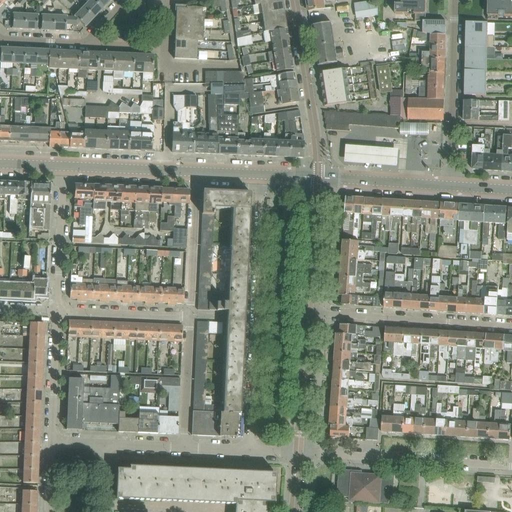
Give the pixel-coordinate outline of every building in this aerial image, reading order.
[(0,0),(4,3),(9,8),(10,10),(14,6),(13,5),(8,0),(0,0)] [(84,0),(88,3),(83,8),(93,18),(102,9),(91,0),(84,0)] [(91,0),(102,9),(110,1),(109,0),(91,0)] [(306,0),(308,11),(325,9),(324,1),(328,0),(306,0)] [(394,0),(395,4),(395,14),(415,14),(415,21),(423,21),(426,21),(426,15),(425,0),(394,0)] [(511,16),(511,0),(488,0),(488,20),(498,20),(498,16),(511,16)] [(255,6),(252,6),(254,15),(261,14),(284,11),(282,2),(255,6)] [(176,11),(176,18),(204,19),(204,13),(202,13),(203,8),(187,7),(187,6),(178,6),(178,11),(176,11)] [(378,6),(357,10),(358,19),(378,16),(378,6)] [(93,18),(83,8),(75,17),(73,17),(73,25),(77,25),(80,22),(85,27),(93,18)] [(263,23),(285,20),(284,11),(261,14),(263,23)] [(13,14),(12,29),(25,30),(25,15),(13,14)] [(25,15),(25,30),(37,30),(38,15),(25,15)] [(41,30),(53,31),(54,16),(42,15),(41,30)] [(54,16),(53,31),(66,32),(66,24),(73,25),(73,17),(54,16)] [(175,29),(203,30),(204,19),(176,18),(175,29)] [(285,20),(263,23),(264,32),(286,28),(285,20)] [(423,21),(423,32),(431,35),(446,35),(446,21),(426,21),(423,21)] [(331,22),(313,25),(316,46),(319,66),(337,63),(337,59),(344,58),(343,50),(336,51),(334,43),(331,22)] [(383,23),(378,22),(377,25),(377,28),(384,30),(386,23),(383,23)] [(466,22),(466,35),(487,35),(488,23),(466,22)] [(264,32),(263,32),(264,42),(272,41),(288,39),(286,28),(264,32)] [(175,29),(175,41),(197,42),(203,42),(203,41),(203,30),(175,29)] [(430,42),(429,46),(446,47),(446,35),(431,35),(423,32),(414,30),(412,38),(419,39),(419,41),(430,42)] [(466,35),(466,47),(487,47),(487,35),(466,35)] [(244,37),(236,39),(237,47),(241,46),(246,45),(244,37)] [(290,49),(288,39),(272,41),(273,51),(290,49)] [(175,41),(174,50),(197,51),(197,42),(175,41)] [(417,50),(417,58),(445,59),(446,47),(429,46),(429,53),(421,52),(421,50),(417,50)] [(466,47),(465,59),(487,59),(487,47),(466,47)] [(0,63),(0,64),(0,68),(6,69),(12,69),(12,63),(13,49),(1,48),(0,57),(0,63)] [(25,49),(13,49),(12,63),(24,64),(25,49)] [(37,50),(25,49),(24,64),(36,65),(37,50)] [(273,51),(267,52),(269,62),(275,62),(291,59),(290,49),(273,51)] [(48,71),(48,69),(49,50),(37,50),(36,65),(36,70),(36,77),(41,77),(41,71),(48,71)] [(60,51),(49,50),(48,69),(59,69),(60,51)] [(196,60),(197,51),(174,50),(174,59),(196,60)] [(59,69),(68,70),(69,51),(60,51),(59,69)] [(68,70),(68,72),(78,73),(79,52),(69,51),(68,70)] [(78,73),(77,78),(88,78),(88,71),(89,52),(79,52),(78,73)] [(89,52),(88,71),(98,71),(100,71),(103,71),(104,62),(98,62),(98,53),(89,52)] [(98,53),(98,62),(104,62),(103,71),(113,72),(114,54),(104,53),(101,53),(98,53)] [(113,72),(113,78),(122,79),(123,72),(124,54),(114,54),(113,72)] [(133,55),(124,54),(123,72),(133,72),(133,55)] [(143,55),(133,55),(133,72),(142,73),(143,55)] [(153,55),(143,55),(142,73),(142,81),(153,81),(153,73),(153,55)] [(243,56),(241,57),(243,67),(246,66),(251,65),(248,55),(243,56)] [(421,74),(430,74),(445,74),(445,59),(417,58),(415,58),(415,68),(421,68),(421,74)] [(293,69),(291,59),(275,62),(276,72),(293,69)] [(465,59),(465,71),(487,71),(487,59),(465,59)] [(386,92),(390,91),(393,90),(393,89),(390,65),(378,66),(378,64),(376,65),(380,92),(386,92)] [(322,84),(322,89),(353,85),(352,76),(351,68),(339,70),(320,73),(321,79),(318,79),(319,82),(319,84),(322,84)] [(465,71),(465,83),(486,84),(487,71),(465,71)] [(240,72),(235,72),(235,86),(245,86),(244,80),(242,72),(241,72),(240,72)] [(263,77),(260,78),(260,83),(270,82),(270,84),(278,83),(295,81),(293,72),(263,77)] [(419,80),(419,88),(445,88),(445,76),(445,74),(430,74),(430,76),(428,76),(428,80),(419,80)] [(246,80),(244,80),(245,86),(246,93),(248,93),(254,93),(253,85),(248,86),(246,80)] [(87,92),(91,92),(97,91),(97,82),(87,81),(87,92)] [(271,86),(264,87),(265,92),(267,92),(274,91),(277,91),(296,89),(295,81),(278,83),(270,84),(271,86)] [(103,82),(102,91),(109,94),(112,94),(113,89),(113,82),(103,82)] [(486,96),(486,84),(465,83),(465,95),(486,96)] [(210,84),(210,87),(213,95),(217,95),(223,95),(223,86),(223,84),(217,84),(211,84),(210,84)] [(353,85),(322,89),(323,95),(321,96),(321,98),(322,101),(324,100),(325,106),(356,102),(355,93),(353,85)] [(229,86),(223,86),(223,95),(232,94),(239,94),(246,93),(245,86),(235,86),(229,86)] [(419,88),(419,100),(444,100),(445,88),(419,88)] [(296,89),(277,91),(278,98),(281,98),(282,105),(298,102),(296,89)] [(401,98),(403,98),(403,90),(393,89),(393,90),(390,91),(391,98),(401,98)] [(261,92),(254,93),(248,93),(249,98),(251,115),(264,113),(261,92)] [(218,155),(237,155),(237,134),(237,133),(238,115),(224,115),(224,104),(239,105),(239,99),(239,94),(232,94),(223,95),(217,95),(218,155)] [(194,134),(193,154),(218,155),(217,95),(213,95),(210,95),(207,95),(208,124),(209,134),(194,134)] [(173,96),(173,108),(176,113),(176,112),(184,108),(184,96),(173,96)] [(195,96),(184,96),(184,108),(195,108),(195,96)] [(444,117),(444,100),(419,100),(403,99),(403,98),(401,98),(401,104),(401,110),(401,117),(401,119),(444,120),(444,117)] [(144,101),(140,107),(142,108),(142,114),(152,114),(152,121),(162,121),(162,109),(153,109),(153,102),(144,101)] [(464,101),(464,111),(479,111),(479,107),(492,107),(492,101),(465,101),(464,101)] [(498,101),(498,111),(509,111),(509,101),(498,101)] [(108,107),(108,112),(119,113),(120,108),(119,108),(111,103),(108,107)] [(120,108),(119,113),(131,113),(131,108),(122,103),(120,108)] [(131,108),(131,113),(142,114),(142,108),(140,107),(134,104),(131,108)] [(85,106),(85,118),(97,118),(97,106),(85,106)] [(97,106),(97,118),(108,118),(108,112),(108,107),(97,106)] [(0,117),(0,125),(0,141),(10,142),(10,127),(4,126),(5,109),(0,108),(0,117)] [(299,111),(287,112),(289,122),(295,121),(294,118),(300,117),(299,111)] [(464,111),(464,121),(491,121),(498,121),(498,116),(479,116),(479,111),(464,111)] [(498,116),(498,121),(509,121),(509,111),(498,111),(498,116)] [(277,140),(276,157),(289,158),(290,135),(289,122),(287,112),(278,114),(278,121),(284,121),(284,130),(284,134),(284,140),(277,140)] [(10,127),(10,142),(19,142),(20,114),(15,114),(14,127),(10,127)] [(20,114),(19,142),(29,143),(30,128),(30,117),(26,117),(26,114),(20,114)] [(275,123),(275,114),(264,116),(264,123),(275,123)] [(30,128),(29,143),(39,143),(40,115),(35,115),(34,128),(30,128)] [(40,115),(39,143),(40,143),(49,143),(50,132),(50,128),(45,128),(46,115),(40,115)] [(62,115),(58,116),(60,123),(61,123),(60,148),(69,148),(69,133),(64,133),(64,123),(62,115)] [(289,122),(290,135),(289,158),(302,158),(303,138),(303,135),(296,135),(296,131),(295,121),(289,122)] [(181,153),(182,129),(183,123),(173,122),(172,152),(172,153),(181,153)] [(49,143),(49,147),(60,148),(61,123),(60,123),(56,123),(56,129),(50,128),(50,132),(49,143)] [(183,123),(181,153),(193,154),(194,134),(194,128),(190,128),(190,123),(183,123)] [(400,123),(400,129),(400,135),(429,135),(429,123),(400,123)] [(141,133),(140,151),(151,152),(151,151),(152,134),(154,134),(154,126),(141,125),(141,128),(141,133)] [(107,150),(118,150),(119,127),(108,126),(107,132),(107,150)] [(69,133),(69,148),(84,149),(84,131),(84,128),(77,127),(77,133),(69,133)] [(129,151),(130,133),(130,127),(119,127),(118,150),(129,151)] [(130,127),(129,151),(140,151),(141,133),(141,128),(130,127)] [(485,134),(483,170),(491,171),(492,155),(490,154),(491,130),(486,130),(485,134)] [(84,149),(95,149),(96,132),(84,131),(84,149)] [(107,132),(96,132),(95,149),(107,150),(107,132)] [(244,133),(237,133),(237,134),(237,155),(249,156),(250,140),(244,140),(244,133)] [(263,140),(263,156),(276,157),(277,140),(277,138),(270,138),(270,134),(264,133),(263,140)] [(473,146),(472,169),(483,170),(485,134),(482,134),(481,139),(479,139),(478,146),(473,146)] [(511,135),(503,135),(503,137),(502,171),(510,172),(511,156),(508,156),(508,149),(511,149),(511,141),(511,135)] [(249,156),(263,156),(263,140),(256,139),(257,136),(250,136),(250,140),(249,156)] [(492,155),(491,171),(502,171),(503,137),(498,137),(497,155),(494,155),(492,155)] [(376,146),(345,144),(343,162),(362,163),(396,166),(396,160),(397,150),(397,148),(376,146)] [(17,205),(18,182),(5,182),(4,195),(11,196),(10,214),(17,215),(17,212),(17,205)] [(30,201),(31,183),(18,182),(17,201),(30,201)] [(48,231),(49,222),(49,205),(50,205),(51,184),(31,183),(30,201),(29,230),(48,231)] [(72,243),(73,243),(84,243),(91,244),(91,238),(92,218),(93,186),(75,185),(74,207),(80,208),(79,225),(81,226),(85,226),(84,236),(72,236),(72,243)] [(93,186),(92,210),(105,210),(105,203),(106,186),(93,186)] [(121,204),(121,187),(106,186),(105,203),(121,204)] [(121,204),(120,210),(121,210),(128,211),(134,211),(135,188),(121,187),(121,204)] [(147,229),(147,223),(149,188),(135,188),(134,211),(133,228),(144,229),(147,229)] [(147,223),(155,224),(156,204),(161,205),(161,203),(161,189),(149,188),(147,223)] [(161,189),(161,203),(169,203),(169,206),(174,206),(175,189),(161,189)] [(174,206),(174,217),(180,218),(181,204),(188,204),(189,190),(175,189),(174,206)] [(203,191),(202,214),(213,215),(214,209),(232,210),(250,211),(251,193),(203,191)] [(343,238),(353,238),(355,198),(345,197),(344,213),(350,213),(349,230),(344,230),(343,238)] [(363,214),(364,198),(355,198),(353,238),(358,239),(360,214),(363,214)] [(363,223),(372,223),(374,199),(364,198),(363,214),(363,223)] [(374,199),(372,223),(371,233),(371,240),(375,240),(376,230),(376,222),(382,222),(383,200),(374,199)] [(385,230),(390,231),(392,200),(383,200),(382,222),(381,224),(386,225),(385,230)] [(392,200),(390,231),(395,231),(395,223),(400,223),(400,217),(401,217),(402,217),(403,217),(404,201),(403,201),(402,201),(401,201),(397,200),(392,200)] [(403,217),(402,223),(408,224),(408,232),(412,232),(412,225),(414,202),(404,201),(403,217)] [(422,224),(423,202),(414,201),(413,225),(412,232),(416,232),(417,224),(422,224)] [(432,203),(423,202),(422,224),(426,225),(425,233),(430,233),(432,203)] [(430,233),(430,241),(434,241),(434,234),(435,219),(440,219),(442,203),(432,203),(430,233)] [(442,203),(440,219),(440,226),(444,226),(444,234),(449,234),(451,204),(450,204),(446,204),(442,203)] [(454,220),(459,221),(460,204),(456,204),(451,204),(449,234),(453,235),(454,220)] [(469,244),(470,244),(470,239),(472,205),(461,205),(460,204),(459,221),(459,222),(460,222),(465,222),(464,238),(463,244),(469,244)] [(472,205),(470,239),(470,244),(477,245),(477,239),(478,223),(483,223),(484,223),(485,206),(484,206),(472,205)] [(494,223),(495,223),(496,207),(485,206),(484,223),(483,239),(482,245),(489,246),(489,239),(490,225),(490,223),(494,223)] [(504,240),(506,208),(496,207),(495,223),(495,224),(500,224),(500,226),(499,226),(498,240),(504,240)] [(210,297),(210,303),(210,311),(227,312),(227,318),(226,323),(223,406),(222,413),(240,414),(244,324),(245,318),(250,211),(232,210),(229,272),(225,272),(224,298),(210,297)] [(160,231),(173,232),(173,223),(167,223),(160,223),(160,231)] [(172,247),(186,248),(187,230),(173,229),(172,247)] [(91,244),(103,244),(104,238),(103,238),(100,233),(95,238),(91,238),(91,244)] [(108,238),(104,238),(103,244),(119,245),(119,239),(116,239),(113,233),(108,238)] [(119,245),(132,246),(132,239),(129,239),(125,234),(121,239),(119,239),(119,245)] [(132,246),(146,246),(146,240),(144,240),(142,240),(139,234),(134,239),(132,239),(132,246)] [(146,240),(146,246),(159,247),(159,241),(155,240),(152,235),(147,240),(146,240)] [(343,240),(342,250),(374,252),(374,247),(358,246),(358,241),(343,240)] [(445,246),(445,258),(457,259),(457,247),(445,246)] [(83,253),(83,260),(88,261),(89,253),(94,253),(95,248),(89,248),(83,247),(83,253)] [(95,248),(94,253),(100,254),(100,272),(105,272),(105,254),(106,248),(95,248)] [(360,251),(342,250),(342,259),(357,260),(365,260),(365,256),(374,256),(374,252),(367,252),(360,251)] [(478,260),(482,261),(482,255),(482,252),(470,251),(469,260),(478,260)] [(493,261),(499,262),(503,262),(504,254),(493,254),(493,261)] [(503,265),(510,265),(511,265),(511,254),(504,254),(503,262),(503,265)] [(415,259),(414,269),(423,270),(424,266),(424,259),(415,258),(415,259)] [(357,260),(342,259),(341,268),(372,270),(373,265),(357,264),(357,260)] [(442,265),(442,260),(433,259),(433,266),(433,270),(441,270),(442,265)] [(487,270),(488,261),(482,261),(479,260),(478,270),(487,270)] [(460,267),(460,270),(467,271),(467,267),(469,267),(470,262),(460,261),(460,267)] [(372,270),(341,268),(340,277),(364,278),(364,274),(372,275),(372,270)] [(404,282),(402,309),(411,309),(413,280),(414,269),(409,269),(408,282),(404,282)] [(70,284),(70,299),(77,299),(77,301),(81,301),(82,280),(82,272),(77,272),(77,276),(71,275),(70,284)] [(395,281),(393,308),(402,309),(404,282),(403,282),(404,275),(395,274),(395,281)] [(459,286),(457,312),(466,313),(467,299),(468,286),(462,286),(462,274),(460,274),(459,277),(459,286)] [(432,282),(430,311),(439,311),(441,284),(441,276),(432,275),(432,282)] [(364,278),(340,277),(340,286),(371,288),(372,283),(364,283),(364,278)] [(498,300),(497,315),(498,315),(504,316),(506,316),(509,285),(509,278),(503,278),(502,292),(498,291),(498,300)] [(34,279),(33,286),(34,286),(34,295),(46,295),(46,283),(40,282),(40,279),(34,279)] [(86,299),(92,300),(93,280),(82,280),(81,301),(86,302),(86,299)] [(108,301),(115,301),(116,286),(116,281),(116,280),(105,280),(104,285),(104,302),(108,303),(108,301)] [(385,280),(384,308),(393,308),(395,281),(385,280)] [(411,309),(420,310),(422,295),(417,295),(418,280),(413,280),(411,309)] [(467,299),(466,313),(475,314),(477,286),(478,281),(473,280),(471,299),(467,299)] [(0,297),(9,298),(10,285),(3,285),(3,282),(0,281),(0,297)] [(122,303),(126,304),(127,286),(127,281),(116,281),(116,286),(115,301),(122,301),(122,303)] [(422,295),(420,310),(430,311),(432,282),(426,281),(425,296),(422,295)] [(9,298),(21,299),(22,283),(15,282),(15,286),(10,285),(9,298)] [(33,299),(34,295),(34,286),(33,286),(28,286),(28,283),(22,283),(21,299),(33,299)] [(439,311),(448,312),(449,291),(444,290),(445,284),(441,284),(439,311)] [(93,285),(92,300),(99,300),(99,302),(104,302),(104,285),(93,285)] [(449,291),(448,312),(457,312),(459,286),(454,285),(454,291),(449,291)] [(486,287),(485,314),(497,315),(498,300),(498,291),(498,286),(487,285),(486,286),(486,287)] [(127,286),(126,304),(131,304),(131,302),(138,302),(139,287),(127,286)] [(371,288),(340,286),(339,295),(343,295),(355,296),(355,291),(371,293),(371,288)] [(477,286),(475,314),(485,314),(486,287),(482,287),(482,286),(477,286)] [(145,304),(149,305),(150,287),(139,287),(138,302),(145,302),(145,304)] [(150,287),(149,305),(154,305),(154,303),(161,303),(161,288),(150,287)] [(167,305),(172,306),(173,288),(161,288),(161,303),(167,303),(167,305)] [(173,288),(172,306),(176,306),(176,304),(183,304),(184,289),(173,288)] [(373,302),(373,307),(382,307),(382,298),(378,297),(355,296),(343,295),(342,305),(358,306),(358,301),(373,302)] [(197,310),(210,311),(210,303),(198,303),(197,310)] [(69,321),(68,337),(79,338),(80,321),(69,321)] [(91,338),(91,322),(80,321),(79,338),(91,338)] [(102,339),(103,322),(91,322),(91,338),(102,339)] [(113,339),(114,323),(103,322),(102,339),(113,339)] [(209,322),(208,329),(208,334),(222,335),(222,323),(209,322)] [(29,336),(44,337),(44,324),(39,323),(30,323),(29,336)] [(113,339),(113,350),(124,351),(125,340),(125,323),(114,323),(113,339)] [(125,323),(125,340),(136,340),(137,324),(125,323)] [(148,341),(148,325),(137,324),(136,340),(148,341)] [(159,341),(160,325),(148,325),(148,341),(159,341)] [(170,342),(171,326),(160,325),(159,341),(170,342)] [(340,334),(358,336),(383,337),(383,332),(373,332),(365,331),(366,326),(341,325),(340,334)] [(170,342),(182,342),(182,326),(171,326),(170,342)] [(386,328),(384,351),(389,351),(389,355),(394,355),(396,328),(386,328)] [(405,329),(396,328),(394,355),(403,356),(404,344),(405,329)] [(405,329),(404,344),(403,356),(411,356),(412,356),(414,330),(405,329)] [(414,330),(412,356),(416,357),(417,344),(422,345),(423,330),(414,330)] [(422,345),(421,354),(424,354),(424,363),(430,364),(430,358),(432,331),(423,330),(422,345)] [(435,352),(440,352),(440,346),(441,331),(432,331),(430,358),(434,358),(435,352)] [(448,359),(449,347),(451,332),(441,331),(440,346),(440,352),(440,353),(444,353),(443,358),(448,359)] [(451,332),(449,347),(454,347),(453,359),(458,359),(460,333),(451,332)] [(466,360),(469,333),(460,333),(458,359),(466,360)] [(466,360),(476,361),(478,334),(469,333),(466,360)] [(336,334),(336,343),(366,345),(367,340),(358,340),(358,336),(340,334),(336,334)] [(486,349),(486,334),(478,334),(476,361),(475,367),(480,367),(480,361),(481,348),(486,349)] [(486,349),(485,355),(490,355),(489,362),(494,362),(496,335),(487,334),(486,349)] [(504,351),(506,336),(496,335),(494,362),(498,363),(499,350),(504,351)] [(43,350),(44,337),(29,336),(29,350),(43,350)] [(336,343),(335,352),(351,353),(351,349),(357,349),(366,350),(366,345),(336,343)] [(28,363),(43,364),(43,350),(29,350),(28,363)] [(335,352),(334,361),(365,364),(366,358),(357,358),(357,354),(351,353),(335,352)] [(334,361),(334,370),(356,372),(356,370),(370,371),(370,364),(365,364),(334,361)] [(89,366),(89,371),(100,372),(101,366),(101,362),(96,362),(96,366),(89,366)] [(42,377),(43,364),(28,363),(27,376),(42,377)] [(383,369),(383,375),(385,379),(392,379),(392,374),(392,370),(383,369)] [(334,370),(333,379),(364,382),(364,377),(356,376),(356,372),(334,370)] [(420,376),(420,381),(428,382),(429,375),(429,372),(420,371),(420,376)] [(456,380),(456,384),(465,384),(465,377),(465,374),(457,373),(457,376),(456,380)] [(27,390),(41,390),(42,377),(27,376),(27,390)] [(118,425),(118,412),(119,398),(120,376),(111,376),(110,389),(89,388),(89,394),(83,394),(84,379),(83,379),(68,379),(66,430),(81,431),(81,429),(81,425),(81,423),(118,425)] [(129,385),(140,385),(140,377),(130,377),(129,385)] [(160,378),(140,377),(140,385),(139,392),(159,393),(160,387),(160,378)] [(484,379),(484,385),(492,386),(492,378),(484,377),(484,379)] [(180,379),(179,379),(160,378),(160,387),(180,387),(180,379)] [(333,379),(332,389),(348,390),(348,385),(364,386),(364,382),(333,379)] [(494,386),(494,390),(503,390),(503,388),(502,388),(502,383),(500,383),(501,380),(495,379),(494,386)] [(506,383),(502,383),(502,388),(503,388),(503,390),(511,391),(511,386),(511,382),(506,381),(506,383)] [(438,393),(449,394),(450,386),(437,386),(437,389),(439,389),(438,393)] [(459,390),(459,387),(450,386),(449,394),(459,395),(459,396),(460,396),(460,390),(459,390)] [(417,387),(407,387),(406,393),(406,395),(410,396),(409,411),(405,411),(403,433),(414,434),(416,405),(416,395),(417,387)] [(417,387),(416,395),(426,396),(427,388),(417,387)] [(332,389),(332,398),(362,400),(363,395),(354,394),(348,393),(348,390),(332,389)] [(41,404),(41,390),(27,390),(26,403),(41,404)] [(511,393),(503,393),(502,398),(502,404),(511,404),(511,393)] [(205,400),(205,405),(205,406),(205,412),(220,413),(222,413),(223,406),(210,405),(210,397),(205,397),(205,400)] [(332,398),(331,407),(347,408),(353,408),(354,404),(362,404),(368,405),(378,406),(378,401),(372,401),(362,400),(332,398)] [(426,419),(425,435),(435,435),(437,404),(438,399),(432,398),(431,413),(430,413),(429,419),(426,419)] [(26,416),(40,417),(41,404),(26,403),(26,416)] [(437,404),(435,435),(446,436),(448,413),(448,411),(441,410),(441,404),(437,404)] [(416,405),(414,434),(425,435),(426,419),(427,408),(421,408),(421,405),(416,405)] [(331,407),(330,416),(362,418),(362,413),(347,412),(347,408),(331,407)] [(448,413),(446,436),(457,437),(459,408),(453,408),(453,413),(448,413)] [(362,413),(362,418),(375,420),(377,420),(378,410),(362,409),(362,413)] [(459,409),(457,437),(467,438),(469,422),(469,415),(462,415),(462,410),(459,409)] [(469,422),(467,438),(478,438),(480,410),(473,409),(472,422),(469,422)] [(405,411),(394,410),(394,417),(393,433),(403,433),(405,411)] [(478,438),(489,439),(490,423),(485,423),(486,417),(483,417),(484,410),(480,410),(478,438)] [(490,423),(489,439),(500,440),(502,411),(495,411),(494,424),(490,423)] [(502,411),(500,440),(510,441),(511,425),(506,425),(507,419),(505,418),(506,411),(502,411)] [(118,412),(118,425),(118,432),(138,433),(138,419),(124,419),(124,412),(118,412)] [(191,435),(219,437),(220,413),(205,412),(193,412),(191,435)] [(138,413),(138,419),(138,433),(157,434),(158,417),(158,414),(138,413)] [(220,413),(219,437),(239,438),(240,414),(222,413),(220,413)] [(40,430),(40,417),(26,416),(25,430),(40,430)] [(330,416),(330,425),(332,425),(350,427),(352,427),(353,422),(361,423),(362,418),(330,416)] [(382,416),(381,432),(393,433),(394,417),(382,416)] [(178,418),(158,417),(157,434),(178,435),(178,418)] [(350,427),(332,425),(331,437),(349,439),(350,427)] [(367,428),(366,440),(378,441),(378,432),(379,429),(374,428),(367,428)] [(24,443),(39,444),(40,430),(25,430),(24,443)] [(38,457),(39,444),(24,443),(24,456),(38,457)] [(23,469),(38,470),(38,457),(24,456),(23,469)] [(269,473),(255,472),(129,466),(129,470),(117,469),(115,499),(235,505),(234,511),(265,511),(266,503),(274,503),(276,473),(269,473)] [(37,484),(38,470),(23,469),(23,483),(37,484)] [(340,470),(339,470),(337,497),(350,497),(350,501),(379,503),(389,504),(389,500),(393,500),(395,473),(377,472),(376,475),(370,475),(362,474),(362,471),(340,470)] [(22,504),(36,505),(37,492),(22,491),(22,504)]
